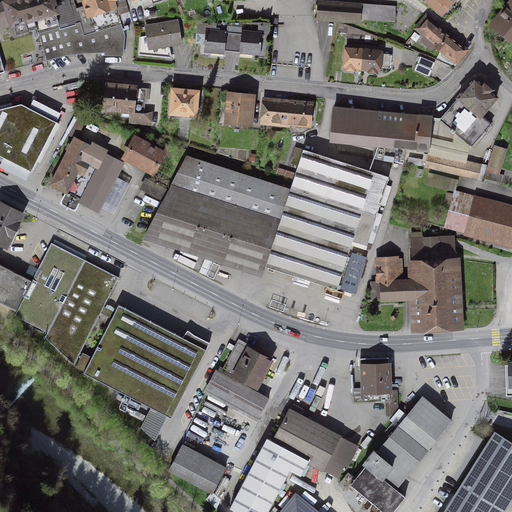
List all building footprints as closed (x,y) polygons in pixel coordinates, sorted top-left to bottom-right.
[(0,57),(4,71),(46,61),(38,33),(28,0),(14,0),(0,4),(0,57)] [(28,0),(38,33),(60,26),(51,0),(28,0)] [(51,0),(60,26),(119,14),(129,11),(125,0),(84,0),(86,6),(76,9),(73,0),(51,0)] [(430,0),(442,10),(450,1),(451,2),(452,0),(430,0)] [(318,2),(317,18),(360,21),(361,5),(318,2)] [(511,3),(495,24),(511,38),(511,3)] [(392,9),(361,7),(360,20),(391,21),(392,9)] [(125,36),(119,14),(60,26),(38,33),(46,61),(68,55),(105,53),(123,53),(125,36)] [(465,50),(426,16),(416,27),(427,36),(422,41),(431,48),(433,46),(435,47),(454,63),(465,50)] [(166,51),(170,51),(169,45),(181,43),(177,21),(145,26),(147,36),(140,37),(138,55),(165,57),(166,51)] [(197,30),(206,31),(204,51),(224,53),(225,49),(232,50),(234,34),(226,34),(226,32),(210,31),(210,26),(215,27),(216,23),(198,23),(197,30)] [(234,34),(232,50),(240,51),(239,52),(260,54),(262,33),(241,31),(241,35),(234,34)] [(345,67),(362,69),(364,46),(356,45),(356,48),(347,47),(345,67)] [(376,47),(364,46),(362,69),(378,70),(379,67),(389,67),(391,54),(380,53),(380,50),(376,50),(376,47)] [(429,76),(434,63),(420,57),(415,70),(429,76)] [(480,117),(481,116),(496,97),(490,92),(493,89),(484,82),(482,85),(474,78),(458,98),(480,117)] [(130,112),(129,119),(143,121),(146,88),(106,85),(104,109),(130,112)] [(174,90),(172,112),(194,114),(196,93),(174,90)] [(226,119),(248,122),(251,98),(228,96),(226,119)] [(480,117),(458,98),(440,118),(419,116),(419,117),(333,108),(330,140),(429,149),(430,140),(453,144),(455,133),(471,147),(491,124),(481,116),(480,117)] [(288,123),(290,102),(264,99),(262,123),(289,126),(289,123),(288,123)] [(288,123),(289,123),(308,125),(310,104),(290,102),(288,123)] [(0,155),(31,172),(56,122),(21,104),(0,109),(0,155)] [(75,137),(51,184),(99,209),(113,181),(114,182),(122,167),(120,163),(113,160),(114,158),(75,137)] [(135,138),(125,157),(152,172),(163,153),(135,138)] [(503,175),(498,173),(506,149),(494,145),(484,178),(501,183),(503,175)] [(280,221),(265,266),(337,289),(352,241),(367,245),(389,176),(295,146),(290,163),(298,166),(290,188),(289,192),(280,221)] [(429,153),(426,167),(476,179),(480,165),(429,153)] [(412,158),(411,164),(424,166),(425,160),(412,158)] [(168,190),(163,201),(147,230),(158,232),(265,266),(280,221),(289,192),(185,159),(171,184),(168,190)] [(163,201),(168,190),(171,184),(158,177),(155,183),(147,179),(141,189),(163,201)] [(444,177),(442,187),(454,190),(457,180),(444,177)] [(477,201),(455,195),(448,224),(469,230),(469,233),(511,244),(511,208),(478,199),(477,201)] [(1,244),(4,246),(10,234),(13,235),(15,232),(12,230),(20,215),(0,204),(0,240),(2,242),(1,244)] [(371,282),(372,301),(416,298),(418,325),(457,323),(452,236),(411,238),(412,249),(413,249),(415,280),(397,281),(395,258),(378,259),(379,281),(371,282)] [(101,312),(104,306),(118,277),(51,242),(32,280),(16,311),(14,315),(48,332),(46,337),(74,363),(101,312)] [(367,257),(352,252),(340,289),(355,293),(367,257)] [(0,302),(16,311),(32,280),(0,263),(0,302)] [(83,372),(171,417),(209,343),(194,335),(188,330),(182,337),(118,304),(115,312),(104,306),(101,312),(112,318),(91,358),(82,353),(76,365),(83,372)] [(220,366),(207,389),(258,416),(269,397),(252,388),(254,385),(256,386),(271,360),(237,342),(223,368),(220,366)] [(389,391),(388,365),(363,366),(364,388),(353,388),(354,401),(386,400),(387,414),(393,414),(397,409),(396,391),(389,391)] [(392,485),(395,488),(451,421),(422,397),(407,415),(399,409),(390,420),(398,426),(376,452),(374,450),(364,462),(366,464),(392,485)] [(311,463),(312,462),(338,476),(344,465),(346,466),(357,446),(299,416),(303,409),(293,404),(273,441),(267,437),(230,507),(238,511),(266,511),(290,469),(301,475),(308,461),(311,463)] [(147,416),(130,408),(127,413),(144,421),(147,416)] [(211,422),(214,415),(199,409),(196,416),(211,422)] [(495,511),(511,485),(511,442),(496,432),(445,511),(495,511)] [(181,447),(169,470),(212,493),(224,470),(181,447)] [(392,485),(366,464),(355,478),(348,473),(339,484),(346,490),(351,484),(384,511),(392,511),(405,496),(395,488),(392,485)] [(281,511),(317,511),(296,495),(281,511)]
